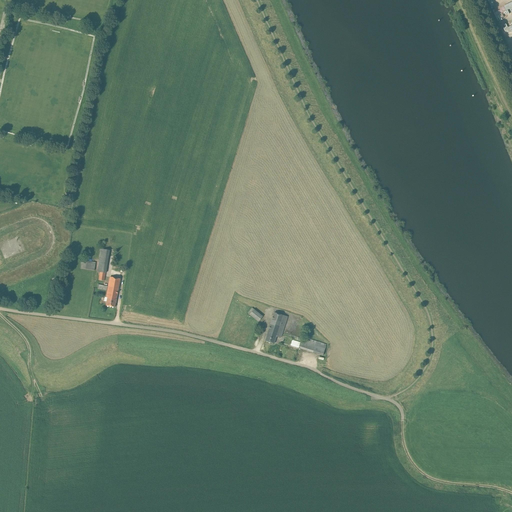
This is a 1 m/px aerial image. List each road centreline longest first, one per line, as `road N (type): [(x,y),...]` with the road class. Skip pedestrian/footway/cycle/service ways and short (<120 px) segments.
road 1 (unclassified): [(385,399),(300,364),(169,330),(0,308)]
road 2 (track): [(511,492),(423,473),(405,450),(399,406),(385,399)]
